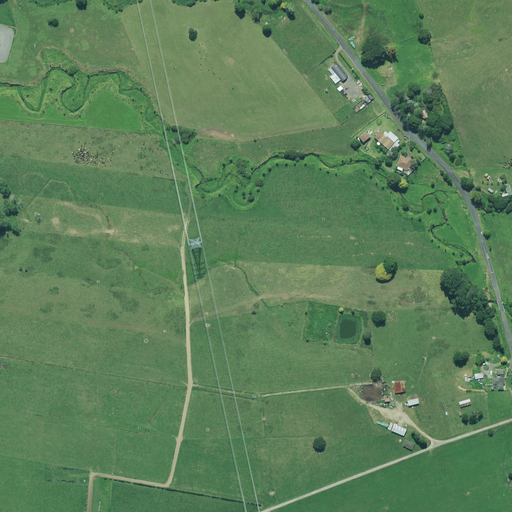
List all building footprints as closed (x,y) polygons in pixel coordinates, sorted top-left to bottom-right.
[(336,64),(330,69),(324,61),(320,64),(326,72),(329,70),(333,75),(330,77),(336,84),(341,80),(342,82),(347,78),(336,64)] [(425,109),(421,112),(422,115),(420,116),(421,119),(423,118),(424,119),(429,116),(425,109)] [(400,140),(390,131),(388,134),(385,131),(383,134),(381,131),(375,138),(391,152),(397,146),(398,147),(399,145),(398,143),(400,140)] [(360,141),(361,140),(363,143),(370,137),(366,132),(361,135),(357,138),(360,141)] [(410,173),(407,171),(408,169),(410,170),(413,161),(411,161),(411,159),(401,155),(396,169),(402,171),(402,172),(404,173),(408,176),(410,173)] [(504,384),(504,379),(504,371),(497,371),(498,375),(500,375),(500,378),(493,378),(493,385),(494,385),(494,388),(496,388),(496,387),(498,387),(498,390),(503,390),(503,384),(504,384)] [(404,382),(395,383),(395,381),(392,382),(393,384),(395,394),(406,391),(404,382)] [(471,405),(469,399),(459,402),(460,407),(471,405)] [(406,430),(394,425),(391,431),(404,436),(406,430)]
